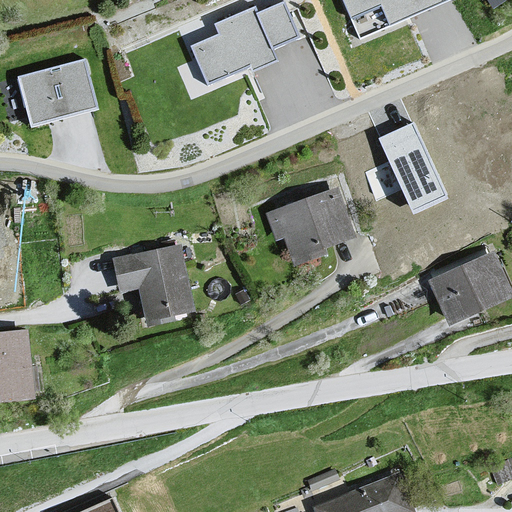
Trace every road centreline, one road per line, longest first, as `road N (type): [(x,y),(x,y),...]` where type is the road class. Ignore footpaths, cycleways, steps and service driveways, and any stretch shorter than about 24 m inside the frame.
road 1 (residential): [(0,161),(128,184),(188,177),(511,41)]
road 2 (residential): [(511,361),(0,445)]
